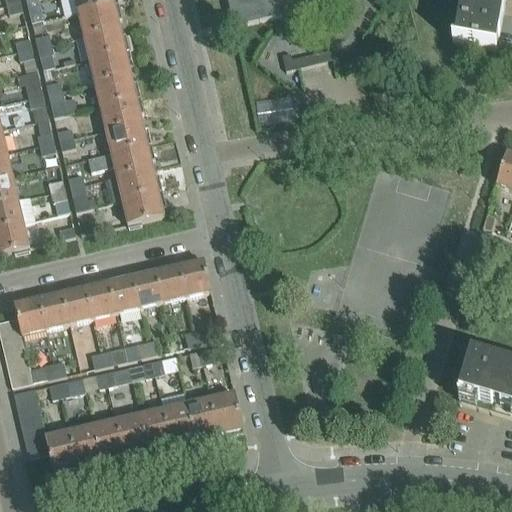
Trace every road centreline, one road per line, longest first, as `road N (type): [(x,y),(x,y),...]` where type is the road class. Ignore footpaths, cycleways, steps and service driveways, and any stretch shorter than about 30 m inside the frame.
road 1 (residential): [(206,155),(493,113),(511,118)]
road 2 (residential): [(284,488),(224,235)]
road 3 (residential): [(0,286),(224,235)]
road 4 (residential): [(284,488),(398,478),(511,488)]
road 5 (residential): [(206,155),(169,0)]
